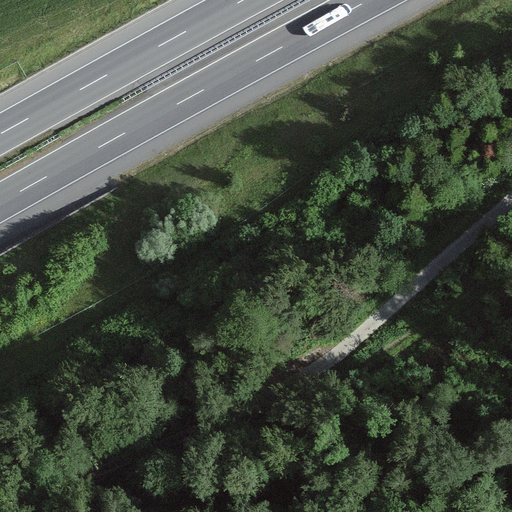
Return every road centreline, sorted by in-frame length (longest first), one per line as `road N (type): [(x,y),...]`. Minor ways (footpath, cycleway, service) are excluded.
road 1 (track): [(2,511),(308,375),(511,199)]
road 2 (motorway): [(0,203),(369,0)]
road 3 (motorway): [(243,0),(0,134)]
